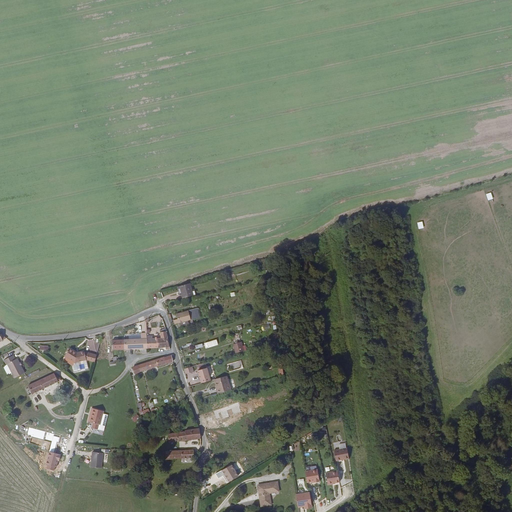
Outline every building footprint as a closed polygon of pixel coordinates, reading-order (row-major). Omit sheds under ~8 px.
[(173,289),(176,299),(177,302),(187,299),(183,286),(173,289)] [(177,316),(178,321),(174,322),(175,326),(179,325),(180,327),(189,325),(188,322),(196,320),(194,311),(177,316)] [(141,335),(141,340),(124,341),(124,350),(148,349),(147,337),(147,335),(141,335)] [(153,339),(153,337),(147,337),(148,349),(160,348),(159,340),(153,339)] [(167,348),(167,351),(171,351),(169,342),(169,338),(162,339),(159,340),(160,348),(167,348)] [(124,350),(124,341),(112,341),(113,351),(124,350)] [(218,347),(216,341),(204,345),(206,350),(218,347)] [(234,345),(236,354),(244,352),(241,343),(234,345)] [(78,363),(88,360),(86,352),(87,352),(79,353),(78,353),(71,349),(67,356),(77,363),(78,363)] [(89,360),(96,363),(98,355),(91,353),(89,360)] [(16,359),(14,355),(4,360),(6,365),(8,365),(16,379),(26,374),(18,359),(16,359)] [(173,364),(172,357),(164,359),(166,366),(173,364)] [(166,366),(164,359),(138,367),(139,373),(166,366)] [(226,363),(228,370),(242,367),(241,361),(226,363)] [(206,371),(198,373),(202,385),(210,383),(206,371)] [(29,385),(33,393),(62,380),(54,374),(45,378),(39,381),(29,385)] [(217,391),(218,395),(230,392),(227,381),(216,384),(217,391)] [(102,424),(105,410),(93,409),(91,422),(95,423),(94,428),(100,430),(101,424),(102,424)] [(132,420),(135,422),(140,417),(136,414),(132,420)] [(183,441),(183,442),(201,439),(200,429),(185,431),(185,433),(178,434),(179,441),(183,441)] [(168,435),(169,442),(179,441),(178,434),(168,435)] [(348,448),(334,450),(336,462),(350,460),(348,448)] [(103,469),(104,453),(93,452),(93,468),(103,469)] [(320,482),(318,470),(305,472),(307,483),(314,482),(314,483),(320,482)] [(341,482),(339,471),(327,473),(329,485),(335,484),(335,483),(341,482)] [(281,491),(280,482),(261,484),(262,505),(273,504),(272,492),(281,491)] [(310,493),(296,496),(298,508),(306,507),(307,509),(312,508),(310,493)]
